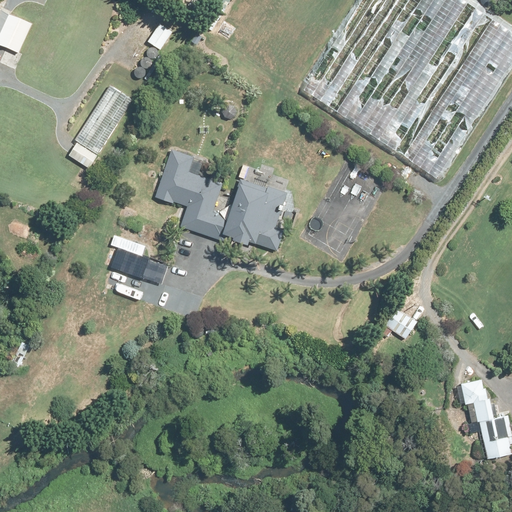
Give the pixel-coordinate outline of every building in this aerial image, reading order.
[(511,30),(468,0),(351,0),(291,86),(429,182),(511,64),(511,30)] [(0,45),(19,51),(33,18),(0,4),(0,45)] [(158,17),(146,38),(159,45),(171,25),(158,17)] [(207,35),(199,31),(193,41),(201,46),(207,35)] [(146,81),(164,51),(154,44),(136,75),(146,81)] [(96,150),(132,92),(109,80),(74,137),(96,150)] [(235,104),(233,104),(232,104),(230,104),(229,104),(228,105),(227,106),(226,107),(225,108),(225,110),(224,111),(224,113),(225,114),(225,116),(226,117),(227,118),(228,119),(229,120),(230,120),(232,120),(233,120),(235,120),(236,120),(237,119),(238,118),(239,117),(240,116),(241,114),(241,113),(241,111),(241,110),(240,109),(239,107),(238,106),(237,105),(236,105),(235,104)] [(75,139),(66,154),(85,166),(94,151),(75,139)] [(191,152),(169,147),(154,193),(185,201),(179,222),(219,232),(218,236),(234,240),(235,234),(239,235),(238,237),(254,241),(254,239),(277,244),(283,226),(275,224),(286,186),(239,173),(232,196),(220,206),(214,204),(222,177),(187,167),(191,152)] [(416,312),(391,298),(377,324),(385,328),(388,322),(405,331),(416,312)] [(482,385),(481,376),(455,380),(458,402),(466,401),(469,419),(466,420),(468,433),(478,431),(483,458),(511,453),(511,429),(510,429),(507,415),(493,417),(490,396),(487,397),(486,384),(482,385)]
